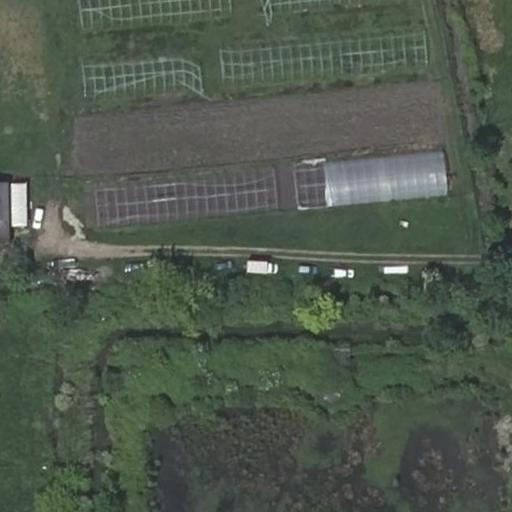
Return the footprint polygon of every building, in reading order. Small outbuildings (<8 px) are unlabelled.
[(187,0),(156,0),(156,22),(187,23),(187,0)] [(246,0),(248,15),(398,0),(246,0)] [(217,46),(221,86),(425,69),(422,28),(217,46)] [(291,165),(295,209),(446,195),(441,151),(291,165)] [(166,175),(169,222),(275,215),(272,169),(166,175)] [(0,245),(6,246),(7,228),(25,228),(25,184),(0,183),(0,245)]
